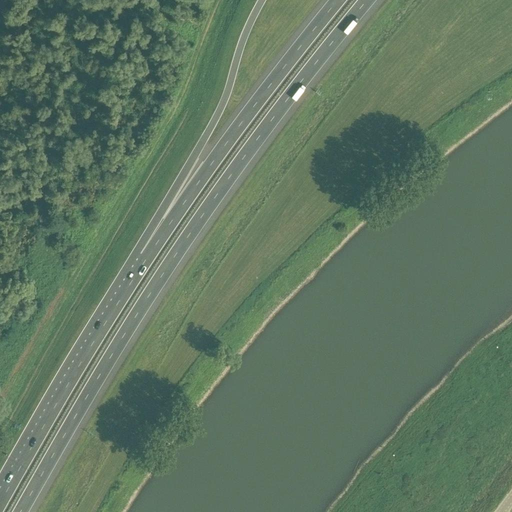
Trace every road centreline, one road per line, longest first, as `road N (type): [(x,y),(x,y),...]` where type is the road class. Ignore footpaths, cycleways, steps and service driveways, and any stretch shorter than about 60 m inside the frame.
road 1 (motorway): [(21,511),(149,294),(368,0)]
road 2 (motorway): [(338,0),(148,254)]
road 3 (motorway): [(148,254),(0,502)]
road 4 (motorway): [(262,0),(219,110),(159,210),(148,254)]
